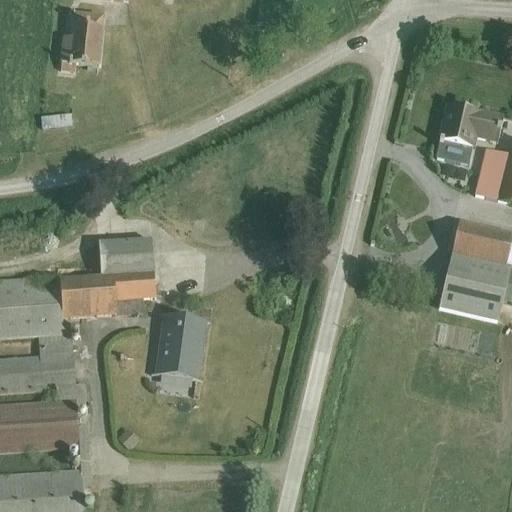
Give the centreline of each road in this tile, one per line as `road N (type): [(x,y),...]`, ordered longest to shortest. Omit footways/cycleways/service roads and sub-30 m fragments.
road 1 (unclassified): [(407,7),(287,511)]
road 2 (residential): [(0,190),(125,165),(241,112),(358,46),(407,7)]
